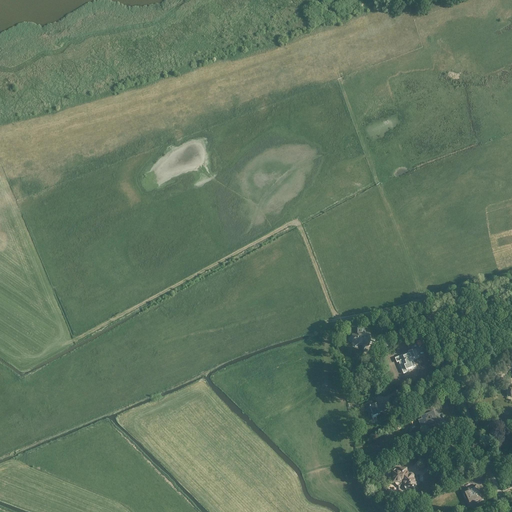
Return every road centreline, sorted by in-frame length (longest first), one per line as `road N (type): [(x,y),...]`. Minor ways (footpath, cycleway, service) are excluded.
road 1 (track): [(62,345),(295,222),(337,318),(426,302),(434,320)]
road 2 (unclassified): [(509,511),(434,320),(445,307),(511,286)]
road 3 (track): [(334,67),(423,303)]
road 4 (track): [(286,0),(275,47),(334,67),(365,13),(363,0)]
